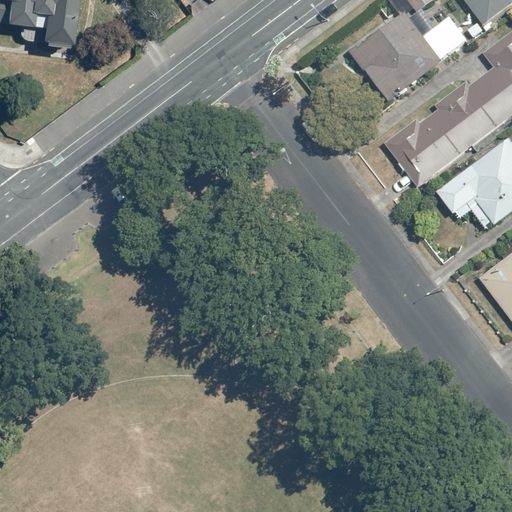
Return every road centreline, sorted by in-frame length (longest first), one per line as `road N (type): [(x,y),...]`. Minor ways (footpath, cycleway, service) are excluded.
road 1 (residential): [(511,436),(223,59)]
road 2 (tertiary): [(223,59),(12,220)]
